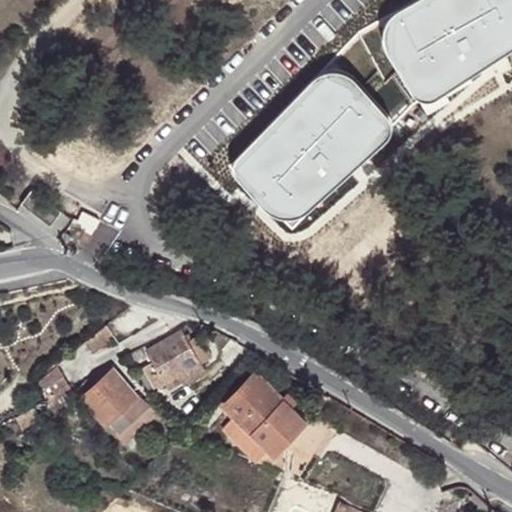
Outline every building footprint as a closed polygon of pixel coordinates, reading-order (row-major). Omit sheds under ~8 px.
[(511,0),(418,0),(361,32),(231,167),(292,231),(416,103),(511,48),(511,0)] [(30,189),(19,205),(21,206),(50,223),(60,211),(30,189)] [(72,236),(64,232),(58,240),(66,245),(72,236)] [(107,327),(90,340),(99,352),(116,339),(107,327)] [(182,375),(204,362),(192,340),(187,332),(149,353),(155,363),(146,369),(159,388),(167,383),(182,375)] [(215,356),(206,340),(199,344),(196,338),(192,340),(204,362),(215,356)] [(130,357),(135,365),(148,358),(144,350),(130,357)] [(208,372),(204,362),(182,375),(186,383),(187,385),(208,372)] [(72,386),(61,365),(40,382),(54,396),(72,386)] [(99,379),(82,393),(104,422),(120,443),(156,415),(141,395),(138,396),(115,368),(99,379)] [(92,370),(74,383),(82,393),(99,379),(95,374),(92,370)] [(270,446),(300,414),(258,373),(228,404),(238,415),(228,427),(260,457),(270,446)] [(172,391),(186,383),(182,375),(167,383),(172,391)] [(53,405),(76,394),(72,386),(54,396),(50,398),(53,405)] [(42,416),(36,405),(17,415),(23,426),(42,416)] [(309,421),(300,414),(270,446),(277,454),(309,421)] [(362,511),(364,510),(342,501),(337,511),(362,511)]
